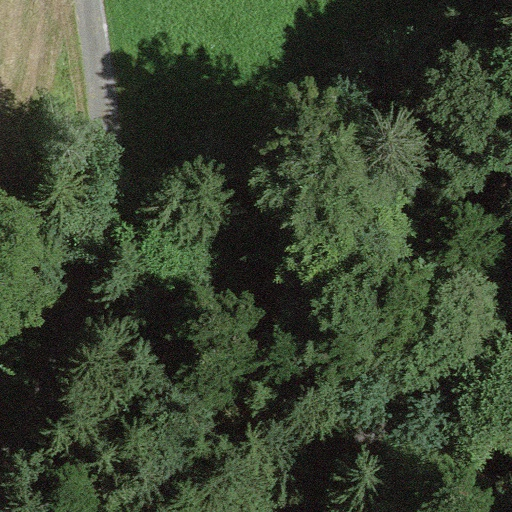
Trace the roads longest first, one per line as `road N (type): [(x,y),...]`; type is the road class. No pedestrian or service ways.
road 1 (track): [(0,481),(66,366),(98,262),(106,143),(84,0)]
road 2 (track): [(511,298),(298,511)]
